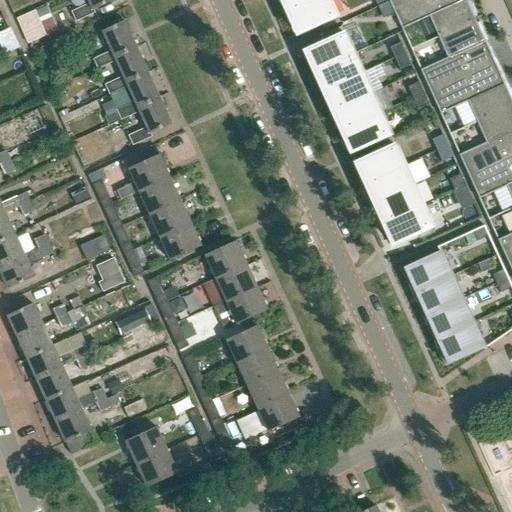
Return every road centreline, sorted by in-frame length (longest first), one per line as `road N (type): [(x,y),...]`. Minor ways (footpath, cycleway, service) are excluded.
road 1 (unclassified): [(416,426),(221,0)]
road 2 (unclassified): [(213,511),(416,426)]
